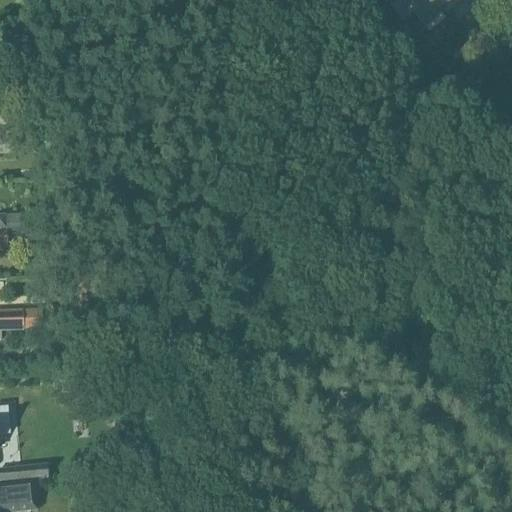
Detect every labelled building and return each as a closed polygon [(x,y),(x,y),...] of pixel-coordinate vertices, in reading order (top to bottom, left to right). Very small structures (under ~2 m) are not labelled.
[(445,14),(433,0),(388,0),(386,2),(404,24),(401,26),(409,37),(413,34),(415,37),(445,14)] [(433,0),(445,14),(461,0),(433,0)] [(57,36),(45,37),(46,58),(59,57),(57,36)] [(18,130),(0,131),(0,143),(19,143),(18,130)] [(87,179),(58,181),(59,210),(89,208),(87,179)] [(5,216),(0,216),(0,230),(20,230),(20,216),(5,217),(5,216)] [(20,230),(0,230),(0,245),(23,245),(22,230),(20,230)] [(98,277),(83,278),(83,287),(99,286),(98,277)] [(82,302),(77,316),(88,320),(93,307),(82,302)] [(19,309),(0,309),(0,330),(20,330),(26,330),(25,315),(25,309),(19,309)] [(82,463),(70,464),(71,479),(84,478),(82,463)] [(45,467),(0,471),(0,484),(46,480),(45,467)] [(0,511),(31,511),(35,511),(32,482),(0,485),(0,511)]
